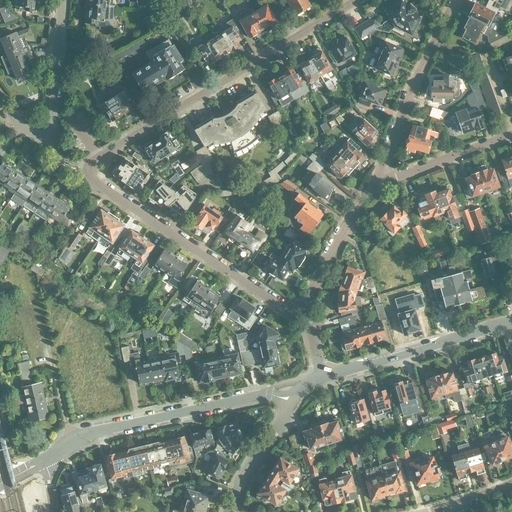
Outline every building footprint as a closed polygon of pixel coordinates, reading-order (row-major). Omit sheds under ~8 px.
[(34,12),(34,0),(21,0),(21,7),(26,7),(26,11),(34,12)] [(169,9),(173,16),(187,7),(183,0),(169,9)] [(312,0),(286,0),(295,15),(312,5),(309,2),(312,0)] [(407,7),(403,0),(385,11),(390,19),(383,23),(383,24),(379,26),(374,18),(369,20),(375,29),(378,28),(388,33),(390,30),(412,7),(410,5),(407,7)] [(499,8),(502,0),(488,0),(487,2),(499,8)] [(224,2),(223,3),(231,15),(233,13),(228,4),(226,5),(224,2)] [(499,32),(500,32),(499,31),(500,30),(497,28),(498,26),(497,23),(495,22),(492,23),(489,21),(493,13),(495,14),(499,8),(487,2),(484,8),(471,2),(467,9),(471,11),(469,16),(481,22),(481,23),(499,32)] [(110,6),(87,4),(86,17),(87,17),(86,23),(96,24),(96,26),(106,26),(107,22),(113,23),(114,5),(110,5),(110,6)] [(266,5),(253,13),(265,33),(272,29),(270,26),(277,22),(266,5)] [(411,35),(420,16),(413,12),(415,10),(412,7),(390,30),(402,36),(405,32),(411,35)] [(1,17),(4,23),(17,17),(10,13),(2,16),(1,17)] [(253,13),(239,21),(249,38),(256,34),(258,37),(265,33),(253,13)] [(504,34),(500,32),(499,32),(481,23),(481,22),(469,16),(470,16),(460,35),(476,43),(482,33),(487,36),(490,43),(502,36),(504,34)] [(221,34),(231,51),(238,46),(236,43),(240,40),(244,37),(233,19),(226,23),(225,25),(228,30),(221,34)] [(365,23),(370,32),(375,29),(369,20),(365,23)] [(360,26),(365,35),(370,32),(365,23),(360,26)] [(360,38),(365,35),(360,26),(355,29),(360,38)] [(33,33),(30,27),(17,33),(16,32),(0,39),(7,54),(8,53),(23,47),(27,45),(24,37),(33,33)] [(221,57),(231,51),(221,34),(210,40),(221,57)] [(338,64),(355,53),(344,36),(332,43),(337,51),(332,54),(338,64)] [(156,60),(133,74),(144,91),(166,78),(168,78),(170,78),(173,76),(173,74),(182,69),(178,62),(181,60),(168,39),(150,51),(147,53),(151,60),(154,58),(156,60)] [(210,40),(198,48),(197,48),(194,46),(190,48),(197,58),(202,56),(205,61),(210,58),(212,62),(221,57),(210,40)] [(403,50),(384,42),(381,49),(377,47),(374,52),(378,54),(397,63),(403,50)] [(23,47),(8,53),(19,80),(30,75),(19,49),(23,47)] [(310,58),(320,76),(332,69),(319,48),(312,52),(314,56),(310,58)] [(397,63),(378,54),(375,59),(372,58),(369,65),(392,75),(397,63)] [(305,61),(302,58),(296,62),(304,75),(301,77),(305,84),(308,82),(309,83),(320,76),(310,58),(305,61)] [(82,78),(90,79),(92,62),(83,61),(82,78)] [(287,72),(285,69),(278,73),(290,93),(297,89),(299,94),(303,91),(308,99),(312,97),(305,84),(301,77),(298,79),(292,69),(287,72)] [(473,91),(479,88),(473,72),(466,75),(473,91)] [(278,100),(290,93),(278,73),(271,77),(273,80),(268,83),(278,100)] [(459,98),(459,82),(452,82),(452,77),(444,77),(444,82),(433,82),(433,86),(432,86),(431,98),(434,98),(434,102),(441,102),(441,97),(459,98)] [(330,80),(324,83),(329,92),(335,88),(330,80)] [(329,92),(324,83),(319,86),(323,93),(324,93),(327,98),(331,95),(329,92)] [(379,105),(384,92),(365,84),(362,92),(361,91),(359,97),(360,98),(358,103),(368,107),(370,101),(379,105)] [(141,94),(132,88),(129,90),(134,99),(141,94)] [(479,111),(479,110),(486,108),(479,89),(473,91),(465,97),(469,109),(457,113),(460,124),(456,125),(458,133),(463,132),(463,133),(475,129),(476,130),(478,131),(483,130),(484,127),(481,119),(482,119),(480,111),(479,111)] [(114,97),(126,117),(132,113),(130,110),(136,107),(125,90),(114,97)] [(206,146),(209,144),(213,142),(214,142),(219,141),(224,140),(224,141),(225,140),(229,139),(234,153),(233,153),(234,154),(236,152),(242,150),(248,147),(252,144),(253,143),(259,138),(258,138),(248,127),(252,123),(255,120),(256,119),(258,115),(259,115),(258,114),(263,112),(266,110),(256,93),(254,95),(253,93),(253,92),(248,95),(246,92),(239,96),(241,99),(236,103),(237,103),(234,108),(231,110),(230,112),(229,112),(229,113),(227,111),(224,113),(225,115),(222,116),(219,117),(216,117),(213,118),(213,117),(213,116),(207,120),(206,117),(199,121),(201,124),(196,127),(197,127),(198,129),(195,130),(205,147),(206,146)] [(119,121),(126,117),(114,97),(102,104),(112,121),(117,118),(119,121)] [(273,114),(279,125),(285,122),(279,111),(273,114)] [(274,128),(279,125),(273,114),(268,117),(274,128)] [(442,128),(440,121),(432,118),(430,124),(442,128)] [(358,125),(356,123),(355,123),(349,128),(353,131),(352,132),(366,145),(370,145),(373,142),(372,137),(377,132),(364,120),(358,125)] [(436,137),(438,133),(414,125),(407,149),(414,151),(415,148),(427,152),(430,140),(432,141),(434,137),(436,137)] [(172,142),(167,133),(160,137),(162,140),(157,143),(165,156),(167,159),(172,155),(171,153),(177,149),(176,149),(179,147),(175,141),(172,142)] [(353,169),(359,163),(356,160),(361,155),(359,152),(361,150),(350,139),(336,153),(353,169)] [(144,147),(152,160),(154,163),(165,156),(157,143),(153,145),(151,143),(144,147)] [(200,149),(207,160),(212,157),(206,146),(205,147),(200,149)] [(202,163),(207,160),(200,149),(196,152),(200,163),(202,163)] [(138,161),(140,159),(142,156),(137,151),(133,156),(138,161)] [(327,163),(313,154),(312,153),(309,158),(322,169),(325,165),(339,178),(344,173),(347,175),(353,169),(336,153),(327,163)] [(131,174),(136,166),(124,158),(118,168),(116,167),(112,173),(114,174),(113,175),(125,183),(131,174)] [(177,158),(170,163),(173,168),(178,164),(180,163),(177,158)] [(506,190),(511,188),(511,187),(511,158),(502,161),(507,176),(502,178),(506,190)] [(208,161),(212,174),(217,172),(213,160),(212,159),(208,161)] [(203,164),(207,175),(212,174),(208,161),(203,164)] [(309,172),(306,175),(303,179),(323,198),(323,197),(327,201),(328,200),(329,197),(330,196),(331,194),(331,192),(332,191),(330,189),(332,187),(318,174),(322,170),(313,161),(306,169),(309,172)] [(0,182),(3,185),(13,170),(12,170),(14,168),(8,164),(7,165),(2,162),(0,165),(0,182)] [(178,164),(173,168),(180,178),(185,175),(178,164)] [(200,175),(202,179),(207,175),(203,164),(197,168),(200,175)] [(477,167),(486,192),(500,187),(493,168),(487,170),(485,164),(477,167)] [(131,174),(125,183),(137,191),(137,190),(138,190),(141,190),(143,187),(142,184),(141,184),(142,182),(144,183),(145,183),(149,177),(149,176),(147,175),(148,174),(136,166),(131,174)] [(486,192),(477,167),(472,169),(469,170),(471,176),(465,179),(472,197),(486,192)] [(198,183),(202,179),(200,175),(197,168),(196,169),(190,173),(198,183)] [(13,170),(3,185),(15,192),(25,178),(13,170)] [(286,177),(281,184),(293,193),(298,187),(286,177)] [(36,185),(25,178),(15,192),(19,195),(20,195),(27,199),(36,185)] [(183,216),(197,195),(184,186),(177,192),(172,186),(169,188),(159,181),(148,198),(150,199),(149,201),(149,203),(153,205),(155,205),(156,203),(160,206),(160,207),(165,203),(168,207),(169,207),(171,209),(170,210),(170,212),(174,215),(176,214),(177,213),(183,216)] [(34,212),(47,192),(36,185),(27,199),(23,205),(34,212)] [(225,191),(220,191),(221,197),(236,194),(245,192),(243,187),(231,190),(225,191)] [(448,190),(445,189),(442,191),(441,192),(436,194),(444,217),(446,221),(449,220),(451,225),(460,221),(455,208),(459,207),(455,196),(451,197),(448,190)] [(47,192),(34,212),(45,220),(49,215),(59,200),(47,192)] [(444,217),(436,194),(435,192),(434,193),(432,192),(429,193),(428,195),(426,196),(426,197),(420,199),(419,203),(421,208),(418,209),(422,217),(423,217),(424,220),(434,216),(435,220),(444,217)] [(319,219),(323,214),(299,193),(294,199),(300,204),(297,208),(299,211),(294,217),(303,224),(299,229),(307,236),(320,220),(319,219)] [(60,201),(59,200),(49,215),(60,222),(68,227),(74,217),(67,212),(70,207),(65,204),(66,202),(61,199),(60,201)] [(215,210),(217,208),(210,203),(207,208),(205,207),(194,223),(201,228),(208,233),(211,229),(212,229),(216,223),(217,223),(225,213),(220,210),(218,209),(217,212),(215,210)] [(402,228),(411,219),(402,211),(401,213),(394,206),(380,220),(387,227),(385,228),(392,235),(401,227),(402,228)] [(228,220),(235,210),(230,207),(224,217),(228,220)] [(479,208),(468,212),(475,229),(481,246),(493,241),(487,226),(485,227),(479,208)] [(467,209),(460,212),(468,232),(475,229),(468,212),(467,209)] [(97,240),(113,216),(108,212),(106,214),(100,210),(86,233),(97,240)] [(246,225),(249,228),(255,220),(251,217),(248,223),(236,215),(224,233),(235,241),(246,225)] [(113,216),(97,240),(109,248),(124,225),(119,222),(120,220),(113,216)] [(21,233),(24,227),(19,224),(16,229),(16,230),(13,234),(18,237),(21,233)] [(255,237),(247,232),(249,228),(246,225),(235,241),(253,252),(256,247),(258,249),(262,243),(268,235),(260,230),(255,237)] [(418,225),(411,228),(416,239),(422,236),(418,225)] [(302,262),(307,254),(305,253),(307,248),(294,240),(296,236),(288,231),(281,226),(278,232),(285,237),(283,241),(288,244),(284,251),(302,262)] [(66,245),(72,250),(82,236),(75,231),(66,245)] [(131,255),(142,238),(131,231),(116,253),(128,260),(131,255)] [(422,236),(416,239),(420,248),(427,245),(422,236)] [(154,245),(142,238),(131,255),(138,260),(134,265),(139,268),(154,245)] [(6,250),(0,259),(22,271),(27,261),(14,254),(18,247),(5,241),(2,247),(6,250)] [(449,253),(447,247),(431,251),(433,257),(449,253)] [(154,265),(158,267),(166,272),(176,257),(164,249),(154,265)] [(107,259),(111,253),(107,250),(103,256),(107,259)] [(284,251),(280,258),(271,253),(268,257),(288,270),(293,272),(295,268),(298,269),(302,262),(284,251)] [(111,253),(107,259),(104,263),(109,266),(115,256),(111,253)] [(187,264),(176,257),(166,272),(172,276),(168,282),(178,288),(182,282),(178,279),(187,264)] [(288,270),(268,257),(265,263),(259,260),(256,264),(282,280),(288,270)] [(484,277),(495,274),(491,257),(480,260),(484,277)] [(0,259),(0,272),(16,282),(22,271),(0,259)] [(140,274),(138,277),(144,280),(151,270),(145,266),(140,274)] [(371,289),(376,287),(373,276),(367,278),(367,279),(364,280),(362,279),(365,272),(348,266),(343,279),(362,286),(371,289)] [(428,267),(422,268),(425,280),(431,278),(428,267)] [(128,291),(138,277),(140,274),(135,270),(127,282),(123,288),(124,288),(123,289),(127,292),(128,291)] [(450,275),(458,304),(463,303),(463,302),(482,297),(484,294),(482,288),(479,287),(469,290),(466,279),(472,278),(470,270),(450,275)] [(439,286),(445,307),(453,305),(453,306),(458,304),(450,275),(431,280),(433,288),(439,286)] [(343,279),(339,290),(339,291),(339,292),(346,294),(347,293),(356,296),(358,291),(360,291),(362,286),(343,279)] [(197,306),(209,288),(198,281),(190,292),(187,290),(181,299),(194,307),(197,306)] [(207,319),(211,313),(214,308),(213,307),(220,296),(209,288),(197,306),(195,310),(202,314),(201,316),(207,319)] [(18,290),(1,294),(2,303),(20,299),(18,290)] [(351,313),(358,311),(357,310),(355,301),(356,300),(357,297),(356,296),(347,293),(346,294),(339,292),(339,302),(338,302),(340,316),(351,313)] [(420,294),(413,296),(415,301),(397,306),(399,314),(398,314),(404,335),(410,333),(410,332),(420,329),(415,310),(418,309),(418,308),(424,306),(420,294)] [(84,295),(77,305),(97,317),(103,307),(107,310),(111,303),(100,296),(97,302),(84,295)] [(230,308),(232,309),(239,314),(235,321),(248,330),(256,317),(251,314),(251,313),(254,310),(255,308),(238,297),(230,308)] [(20,299),(2,303),(4,311),(22,307),(20,299)] [(77,305),(71,315),(91,327),(97,317),(77,305)] [(380,305),(375,307),(379,321),(368,325),(373,342),(387,338),(381,321),(386,320),(382,305),(380,305)] [(22,307),(4,311),(6,319),(23,316),(22,307)] [(164,328),(173,314),(168,310),(158,325),(164,328)] [(352,315),(360,346),(362,346),(361,346),(373,342),(368,325),(357,328),(355,323),(360,321),(357,314),(358,314),(358,311),(351,313),(351,314),(352,314),(353,315),(352,315)] [(71,315),(65,325),(84,337),(91,327),(71,315)] [(344,351),(360,346),(352,315),(339,319),(344,337),(343,337),(344,342),(342,342),(344,351)] [(23,316),(6,319),(8,327),(28,323),(25,323),(23,316)] [(28,323),(8,327),(9,336),(29,332),(28,323)] [(65,325),(59,336),(70,342),(66,348),(79,356),(83,349),(79,347),(84,337),(65,325)] [(259,349),(274,346),(273,341),(278,335),(265,326),(257,338),(259,349)] [(243,341),(245,352),(249,351),(248,346),(249,346),(255,336),(249,332),(249,333),(248,334),(243,341)] [(178,333),(173,340),(175,341),(182,346),(189,350),(195,348),(197,345),(178,333)] [(162,359),(166,378),(166,380),(174,378),(175,381),(180,380),(177,363),(180,362),(179,356),(185,355),(182,346),(175,341),(177,352),(169,354),(169,357),(162,359)] [(189,350),(182,346),(185,355),(185,358),(191,357),(190,351),(189,350)] [(274,346),(259,349),(256,349),(260,365),(263,364),(263,367),(278,364),(274,346)] [(128,347),(122,348),(125,362),(131,361),(132,368),(136,367),(137,371),(139,383),(153,380),(148,359),(140,361),(139,359),(138,352),(130,354),(128,347)] [(224,357),(228,377),(235,375),(235,374),(241,373),(237,352),(232,353),(231,348),(223,350),(224,357)] [(245,352),(248,365),(253,364),(251,351),(249,351),(245,352)] [(488,355),(494,378),(502,376),(501,372),(506,371),(502,356),(497,358),(496,353),(488,355)] [(494,378),(488,355),(487,355),(484,354),(480,355),(479,358),(474,360),(480,382),(494,378)] [(211,360),(210,360),(213,379),(222,377),(222,378),(228,377),(224,357),(218,358),(218,356),(211,358),(211,360)] [(162,357),(148,359),(153,380),(166,378),(162,359),(162,357)] [(213,379),(210,360),(203,362),(202,359),(196,361),(200,381),(205,381),(205,382),(214,381),(213,379)] [(480,382),(474,360),(466,362),(468,367),(463,368),(467,382),(463,384),(466,392),(467,396),(472,394),(473,394),(471,388),(469,382),(472,381),(473,384),(480,382)] [(10,374),(21,372),(31,370),(29,361),(8,365),(10,374)] [(21,372),(21,373),(23,383),(34,380),(31,370),(21,372)] [(457,389),(452,371),(446,373),(444,372),(440,373),(440,375),(439,375),(445,398),(452,396),(454,402),(461,400),(465,414),(471,412),(466,393),(465,393),(464,387),(457,389)] [(117,378),(107,381),(111,403),(123,401),(120,388),(127,387),(123,372),(117,374),(117,378)] [(445,398),(439,375),(437,375),(435,375),(432,376),(431,377),(425,379),(427,383),(429,393),(432,401),(437,399),(438,400),(445,398)] [(403,416),(419,412),(415,398),(416,398),(411,380),(402,382),(401,382),(399,380),(395,381),(394,384),(393,384),(398,403),(399,402),(403,416)] [(107,381),(95,383),(100,406),(111,403),(107,381)] [(48,416),(44,400),(40,383),(24,387),(26,395),(12,399),(13,405),(27,402),(31,420),(48,416)] [(95,383),(83,386),(88,408),(100,406),(95,383)] [(429,393),(427,383),(419,385),(422,395),(429,393)] [(83,386),(68,389),(71,402),(74,401),(76,411),(88,408),(83,386)] [(375,415),(391,410),(385,390),(377,392),(376,390),(374,389),(370,390),(369,392),(369,394),(368,394),(373,412),(374,411),(375,415)] [(363,422),(368,420),(362,400),(356,401),(356,400),(354,399),(351,400),(350,402),(351,403),(349,403),(352,415),(349,416),(351,422),(354,421),(354,423),(362,421),(363,422)] [(422,417),(425,428),(431,426),(428,416),(422,417)] [(343,433),(342,427),(339,419),(337,418),(331,420),(330,422),(330,423),(328,424),(327,422),(325,420),(319,422),(326,448),(334,445),(333,442),(345,438),(343,433)] [(454,419),(437,425),(440,435),(447,432),(446,430),(457,426),(454,419)] [(326,448),(319,422),(312,424),(311,427),(311,429),(302,431),(304,439),(307,438),(310,449),(317,446),(318,450),(326,448)] [(217,446),(242,429),(240,426),(238,427),(236,424),(216,428),(218,440),(215,440),(217,446)] [(406,425),(400,427),(402,434),(408,432),(406,425)] [(378,442),(384,440),(381,428),(375,429),(378,442)] [(217,446),(221,449),(222,446),(232,453),(245,437),(243,434),(245,433),(242,429),(217,446)] [(194,450),(196,458),(200,457),(199,451),(201,451),(200,446),(213,442),(210,430),(190,434),(194,450)] [(493,436),(503,460),(511,455),(511,449),(505,434),(501,432),(493,436)] [(397,444),(409,440),(407,433),(395,437),(397,444)] [(492,464),(503,460),(493,436),(481,440),(492,464)] [(176,439),(162,443),(169,467),(190,462),(192,461),(191,458),(193,458),(191,449),(187,449),(184,437),(182,438),(181,437),(177,438),(176,439)] [(395,437),(388,439),(391,448),(397,447),(395,437)] [(156,444),(145,447),(150,468),(159,466),(160,469),(169,467),(162,443),(161,443),(160,442),(157,443),(156,444)] [(354,457),(360,456),(362,455),(359,444),(351,446),(354,457)] [(150,468),(145,447),(133,449),(132,449),(129,449),(129,451),(125,452),(132,477),(142,474),(141,470),(150,468)] [(400,457),(398,447),(391,449),(394,459),(400,457)] [(472,450),(464,452),(470,471),(475,470),(476,475),(484,473),(482,467),(483,467),(478,448),(472,450)] [(403,464),(411,461),(408,449),(399,452),(403,464)] [(219,451),(217,455),(224,460),(227,455),(219,451)] [(132,477),(125,452),(113,455),(112,453),(108,454),(107,456),(106,457),(111,479),(124,475),(125,478),(132,477)] [(308,466),(312,464),(308,452),(301,455),(306,467),(308,466)] [(350,466),(356,464),(353,452),(347,454),(350,466)] [(470,471),(464,452),(451,457),(456,476),(457,475),(459,480),(466,478),(465,473),(470,471)] [(217,479),(227,461),(224,460),(217,455),(215,455),(206,472),(217,479)] [(293,490),(296,486),(292,483),(293,481),(291,480),(297,469),(288,463),(291,459),(283,455),(280,459),(280,458),(269,475),(293,490)] [(363,466),(360,456),(354,457),(358,468),(363,466)] [(432,457),(419,461),(410,464),(417,485),(430,481),(430,483),(433,484),(437,482),(439,480),(432,457)] [(398,472),(395,461),(380,466),(388,493),(395,491),(396,492),(398,492),(398,494),(404,492),(403,490),(405,490),(399,472),(398,472)] [(88,472),(94,491),(98,490),(99,491),(100,492),(106,490),(108,488),(106,482),(101,464),(87,468),(88,472)] [(312,464),(308,466),(310,474),(318,473),(317,464),(312,465),(312,464)] [(379,500),(378,497),(380,497),(379,496),(388,493),(380,466),(365,470),(368,481),(366,481),(372,499),(373,499),(373,501),(379,500)] [(334,480),(335,482),(339,501),(349,499),(350,500),(354,499),(355,497),(351,476),(350,476),(349,471),(341,472),(343,478),(334,480)] [(95,494),(94,491),(88,472),(82,474),(81,476),(81,477),(78,477),(76,481),(80,497),(77,497),(79,504),(82,511),(86,510),(84,503),(88,502),(87,496),(95,494)] [(293,490),(269,475),(259,492),(259,493),(257,497),(264,502),(267,498),(276,504),(282,493),(285,494),(286,492),(290,495),(293,490)] [(339,501),(335,482),(327,483),(326,479),(319,480),(320,485),(319,485),(323,504),(326,506),(331,505),(331,503),(339,501)] [(193,493),(194,488),(186,485),(185,490),(183,490),(182,492),(181,492),(180,493),(177,492),(176,496),(185,499),(183,505),(204,511),(208,497),(193,493)] [(127,488),(129,496),(136,494),(134,486),(127,488)] [(162,497),(174,494),(173,486),(161,489),(162,497)] [(61,496),(64,508),(79,504),(77,497),(76,497),(75,492),(73,492),(71,487),(61,490),(63,495),(61,496)] [(115,500),(122,499),(120,490),(113,492),(115,500)]
